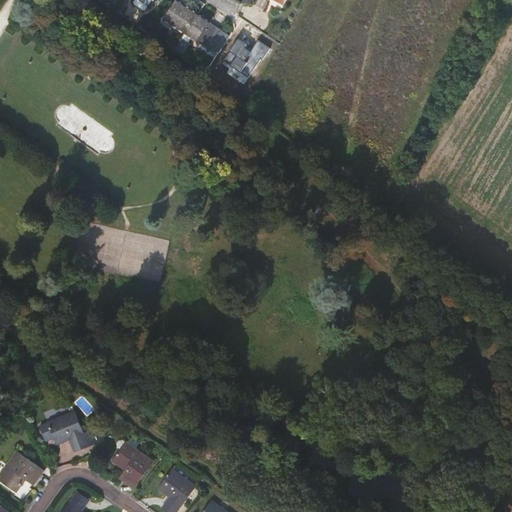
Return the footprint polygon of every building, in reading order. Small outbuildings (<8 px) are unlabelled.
[(134,0),(134,1),(135,4),(143,10),(146,9),(149,5),(152,0),(134,0)] [(189,28),(198,14),(177,0),(165,19),(186,32),(189,28)] [(230,36),(198,14),(189,28),(186,32),(175,48),(183,54),(190,43),(189,42),(192,37),(218,55),(230,36)] [(75,450),(88,445),(75,411),(50,421),(58,442),(70,437),(75,450)] [(122,425),(124,422),(116,416),(113,421),(121,427),(122,425)] [(134,487),(153,461),(126,441),(123,439),(120,439),(117,443),(117,445),(122,448),(114,460),(126,469),(120,477),(134,487)] [(34,484),(44,470),(18,451),(0,476),(0,479),(17,491),(26,479),(34,484)] [(176,511),(195,485),(173,470),(160,488),(171,496),(163,507),(170,511),(176,511)] [(63,511),(82,511),(81,511),(89,500),(78,492),(63,511)] [(227,511),(212,501),(203,511),(227,511)]
